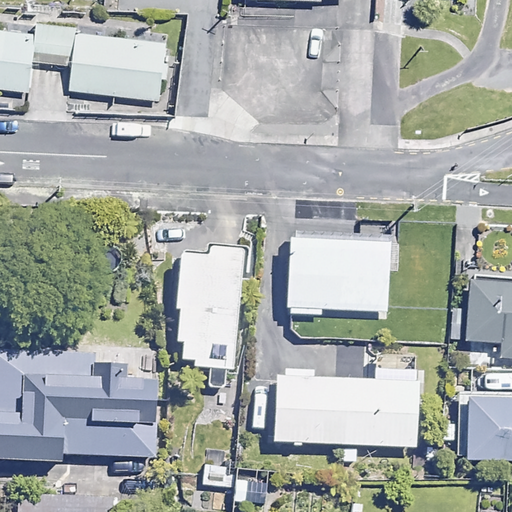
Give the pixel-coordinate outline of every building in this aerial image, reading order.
[(217,0),(124,0),(216,12),(217,0)] [(241,0),(241,7),(334,13),(335,0),(241,0)] [(0,98),(140,115),(150,31),(0,12),(0,98)] [(387,249),(284,240),(278,308),(381,317),(387,249)] [(232,251),(170,246),(160,374),(221,379),(232,251)] [(511,348),(511,281),(465,278),(459,344),(511,348)] [(0,460),(134,465),(138,362),(0,357),(0,460)] [(511,372),(480,373),(480,391),(511,391),(511,372)] [(430,390),(284,380),(280,441),(426,450),(430,390)] [(511,403),(480,401),(474,463),(511,465),(511,403)] [(231,469),(204,466),(202,488),(230,491),(231,469)] [(264,480),(232,479),(232,503),(263,503),(264,480)] [(116,511),(116,498),(19,495),(18,511),(116,511)]
